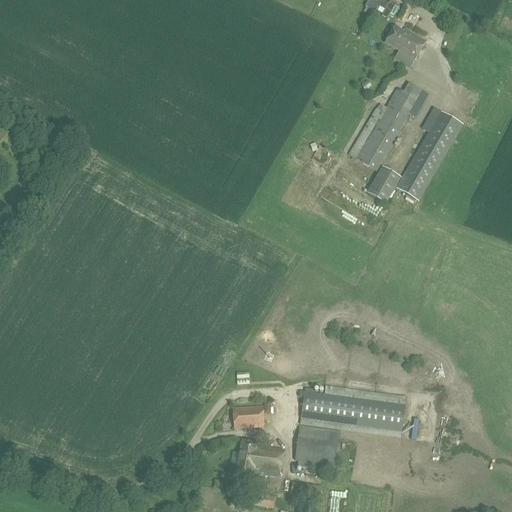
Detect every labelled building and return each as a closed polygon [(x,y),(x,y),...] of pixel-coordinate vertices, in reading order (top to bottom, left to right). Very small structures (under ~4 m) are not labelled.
[(417,13),(412,23),(401,17),(399,22),(428,37),(435,23),(417,13)] [(413,63),(425,42),(410,33),(405,30),(404,32),(395,27),(385,44),(399,52),(398,54),(413,63)] [(356,160),(377,173),(401,133),(399,132),(406,120),(417,100),(419,101),(424,93),(409,83),(403,92),(398,89),(391,101),(390,100),(378,120),(379,121),(356,160)] [(463,102),(461,108),(469,110),(471,104),(463,102)] [(462,125),(440,112),(395,189),(417,202),(462,125)] [(366,194),(386,206),(401,179),(382,168),(366,194)] [(344,219),(349,215),(339,201),(333,205),(344,219)] [(249,370),(238,372),(240,382),(250,381),(249,370)] [(300,419),(402,433),(406,406),(312,393),(304,392),(300,419)] [(232,409),(234,430),(265,428),(263,407),(232,409)] [(297,467),(335,473),(341,432),(300,427),(297,444),(294,462),(298,462),(297,467)] [(242,442),(237,476),(252,478),(253,474),(279,478),(283,450),(259,447),(259,445),(242,442)] [(213,489),(222,490),(223,481),(214,480),(213,489)] [(291,495),(321,499),(323,487),(292,483),(291,495)] [(250,505),(273,509),(276,497),(252,493),(250,505)]
